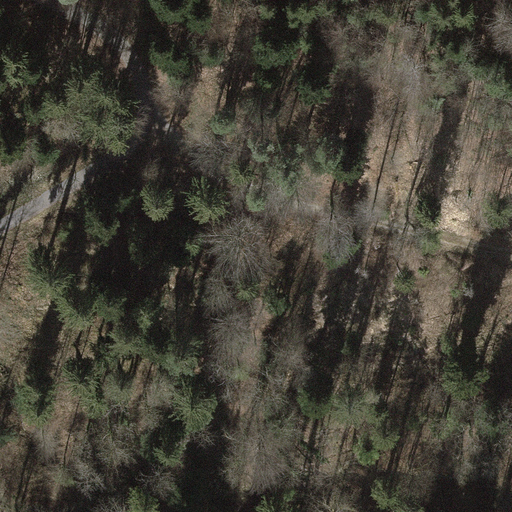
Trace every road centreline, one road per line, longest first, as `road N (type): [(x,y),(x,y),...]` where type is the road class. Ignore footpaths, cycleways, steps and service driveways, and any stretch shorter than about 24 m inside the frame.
road 1 (track): [(511,255),(268,200),(144,131),(141,77),(87,21),(52,0)]
road 2 (track): [(144,131),(109,164),(0,226)]
